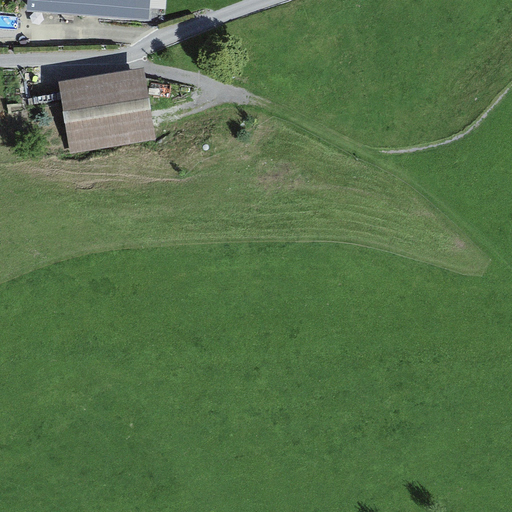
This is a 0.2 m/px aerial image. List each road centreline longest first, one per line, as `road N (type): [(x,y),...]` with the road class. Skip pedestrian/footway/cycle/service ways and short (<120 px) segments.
road 1 (track): [(511,272),(448,210),(359,151),(287,111),(116,51)]
road 2 (residential): [(0,63),(90,59),(287,0)]
